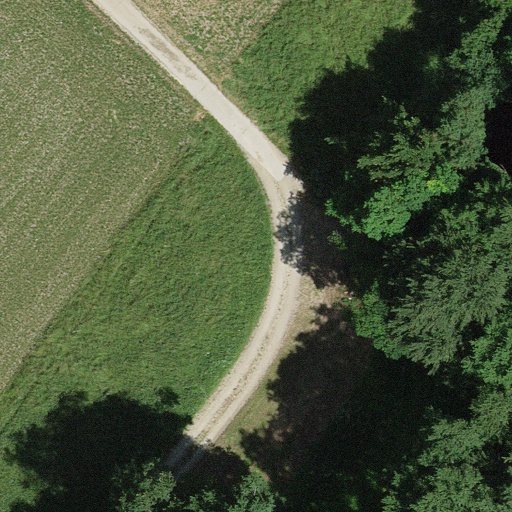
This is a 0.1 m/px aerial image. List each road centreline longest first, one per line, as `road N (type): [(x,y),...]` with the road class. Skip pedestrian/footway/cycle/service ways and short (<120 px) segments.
road 1 (track): [(110,0),(269,168),(294,281)]
road 2 (track): [(142,511),(265,348),(294,281)]
